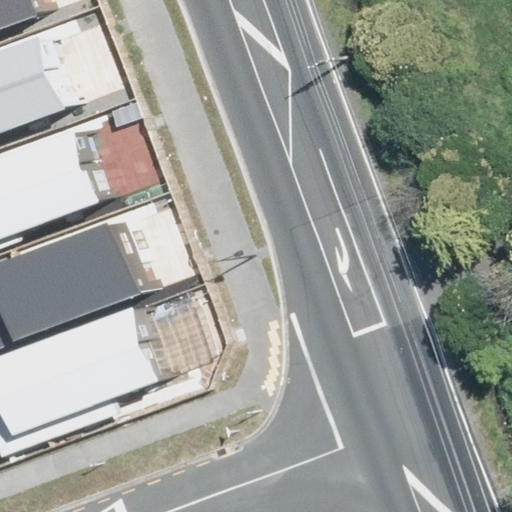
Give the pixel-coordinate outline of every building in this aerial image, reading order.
[(0,0),(0,32),(38,18),(31,0),(0,0)] [(0,54),(0,129),(69,106),(46,39),(0,54)] [(0,158),(0,232),(100,199),(77,132),(0,158)] [(0,343),(139,293),(111,218),(0,258),(0,343)] [(0,361),(0,436),(157,384),(134,317),(0,361)]
